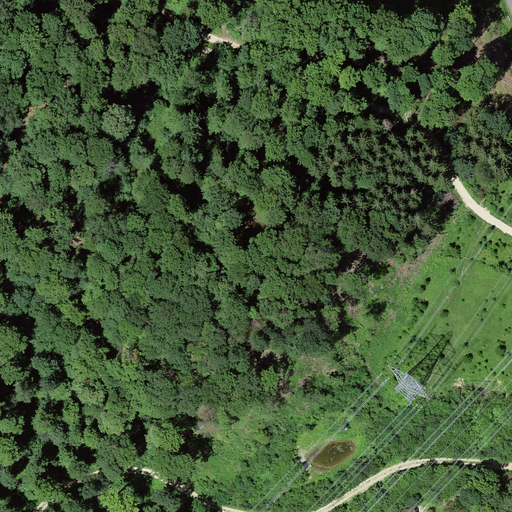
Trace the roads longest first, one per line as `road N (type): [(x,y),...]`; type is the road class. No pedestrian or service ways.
road 1 (track): [(147,0),(177,21),(416,123),(432,135),(465,197),(511,231)]
road 2 (track): [(236,511),(155,473),(118,469),(73,481),(37,511)]
road 3 (track): [(511,464),(411,463),(317,511)]
road 4 (track): [(485,217),(462,270),(460,335),(436,374)]
